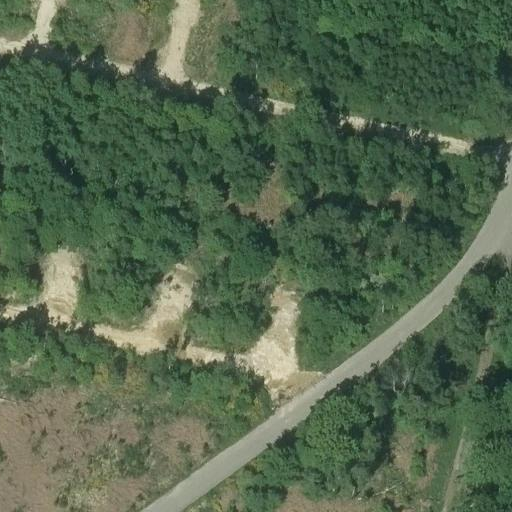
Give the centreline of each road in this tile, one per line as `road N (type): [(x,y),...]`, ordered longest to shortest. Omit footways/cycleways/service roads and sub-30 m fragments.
road 1 (unknown): [(0,37),(511,146)]
road 2 (track): [(163,511),(416,328),(492,250),(511,214)]
road 3 (unknown): [(0,317),(333,390)]
road 4 (track): [(511,247),(492,250),(439,511)]
